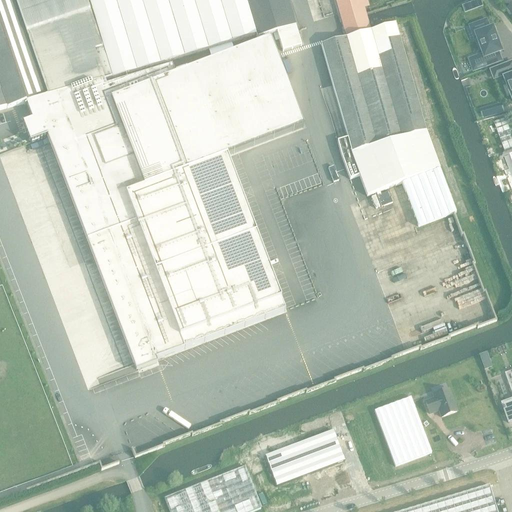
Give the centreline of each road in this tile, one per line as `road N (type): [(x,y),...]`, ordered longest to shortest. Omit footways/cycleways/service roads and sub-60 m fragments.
road 1 (tertiary): [(315,511),(511,449)]
road 2 (unknown): [(311,139),(262,149),(253,167),(299,291)]
